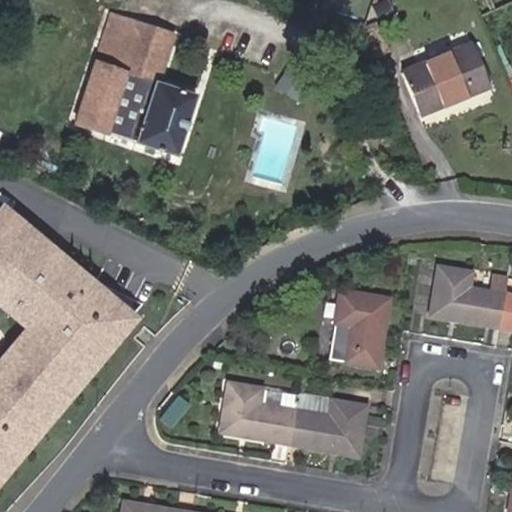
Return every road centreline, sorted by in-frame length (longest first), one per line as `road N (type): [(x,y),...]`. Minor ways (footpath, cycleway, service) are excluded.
road 1 (residential): [(84,455),(216,297),(314,239),(439,217),(511,219)]
road 2 (residential): [(84,455),(396,505)]
road 3 (residential): [(468,511),(488,372),(421,361)]
road 4 (residential): [(421,361),(396,505)]
